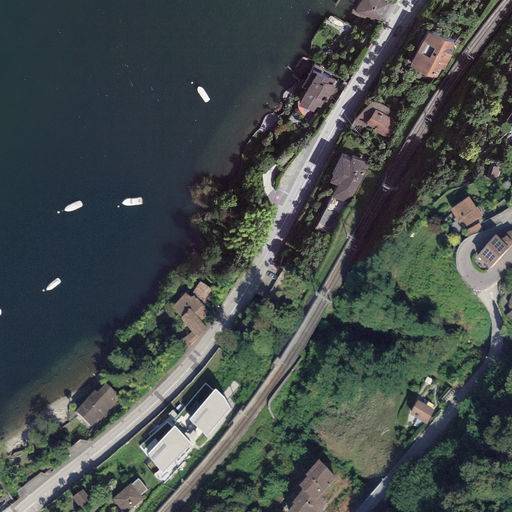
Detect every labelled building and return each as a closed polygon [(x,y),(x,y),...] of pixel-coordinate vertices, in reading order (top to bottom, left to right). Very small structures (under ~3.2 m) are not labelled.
[(363,0),(353,14),(365,19),(366,17),(380,21),(392,4),(382,0),(363,0)] [(342,62),(363,38),(350,27),(329,51),(342,62)] [(455,43),(428,33),(410,67),(437,78),(441,69),(444,70),(452,55),(449,54),(455,43)] [(327,80),(316,74),(300,106),(314,113),(317,107),(320,108),(323,102),(326,103),(330,95),(332,96),(337,87),(333,85),(335,81),(328,78),(327,80)] [(371,102),(354,121),(389,139),(401,115),(380,104),(371,102)] [(351,162),(342,159),(330,183),(337,186),(332,198),(350,203),(369,167),(365,165),(365,162),(353,159),(351,162)] [(469,201),(452,212),(463,228),(479,217),(469,201)] [(511,244),(500,234),(479,258),(491,268),(511,244)] [(214,291),(200,281),(192,294),(194,295),(204,307),(214,291)] [(204,307),(194,295),(191,298),(186,293),(172,308),(181,317),(180,318),(192,331),(179,341),(187,348),(207,329),(201,321),(209,313),(204,307)] [(95,390),(75,411),(75,412),(90,427),(98,419),(100,421),(121,399),(105,383),(97,392),(95,390)] [(215,389),(189,420),(207,437),(229,409),(224,398),(215,389)] [(433,411),(418,403),(411,416),(427,424),(433,411)] [(191,444),(175,426),(148,454),(162,474),(191,444)] [(335,481),(319,466),(307,479),(309,481),(300,490),(304,493),(294,506),(295,507),(291,511),(318,511),(325,503),(320,499),(335,481)] [(130,483),(112,499),(122,511),(127,511),(143,499),(140,496),(148,490),(138,478),(131,484),(130,483)] [(90,499),(82,489),(71,498),(79,508),(90,499)]
